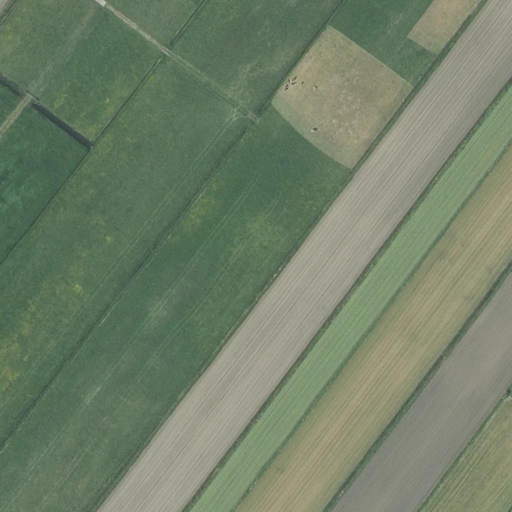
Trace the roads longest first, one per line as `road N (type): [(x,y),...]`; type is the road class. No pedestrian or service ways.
road 1 (track): [(109,8),(266,125)]
road 2 (track): [(0,133),(109,8)]
